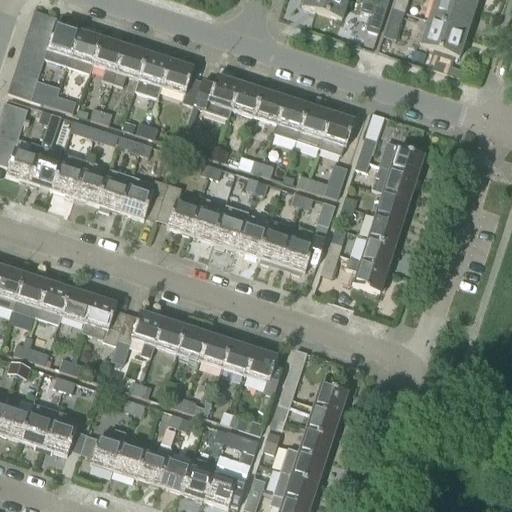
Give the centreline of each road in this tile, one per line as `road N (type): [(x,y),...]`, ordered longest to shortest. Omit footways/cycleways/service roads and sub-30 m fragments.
road 1 (residential): [(412,366),(0,230)]
road 2 (residential): [(488,124),(253,53)]
road 3 (residential): [(412,366),(477,154)]
road 4 (residential): [(253,53),(85,0)]
road 5 (residential): [(368,511),(412,366)]
